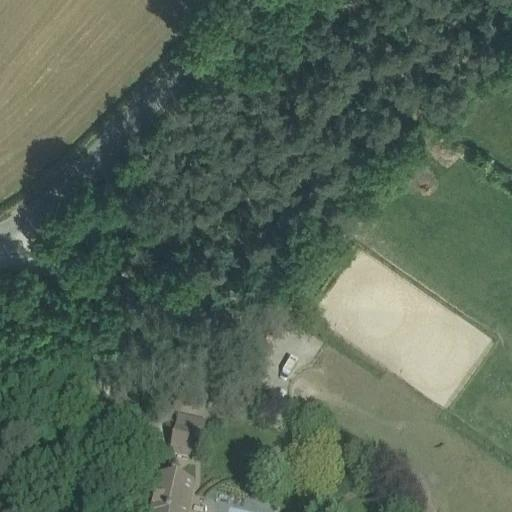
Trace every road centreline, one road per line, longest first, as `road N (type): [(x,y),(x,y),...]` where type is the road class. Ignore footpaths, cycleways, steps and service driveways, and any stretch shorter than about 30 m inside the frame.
road 1 (unclassified): [(8,244),(259,0)]
road 2 (track): [(86,511),(99,354),(50,285)]
